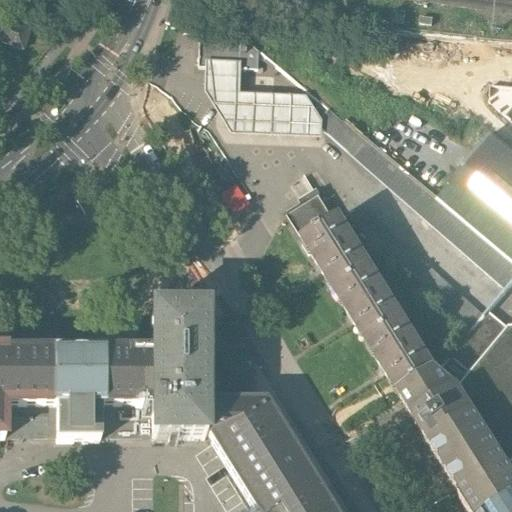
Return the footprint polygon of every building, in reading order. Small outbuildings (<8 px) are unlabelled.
[(30,33),(3,24),(0,33),(0,45),(23,53),(26,44),(30,33)] [(198,69),(257,72),(258,54),(247,45),(200,43),(198,69)] [(239,67),(205,65),(204,91),(204,96),(230,138),(271,139),(320,141),(320,124),(305,99),(239,96),(239,67)] [(511,86),(462,81),(463,99),(511,133),(511,86)] [(366,142),(327,111),(315,126),(506,292),(511,284),(511,265),(436,202),(366,142)] [(475,156),(436,202),(511,265),(511,155),(490,137),(475,156)] [(301,209),(286,219),(303,246),(336,225),(315,193),(298,204),(301,209)] [(349,216),(361,232),(470,334),(483,319),(360,209),(349,216)] [(339,223),(336,225),(303,246),(320,274),(353,326),(384,375),(398,398),(434,375),(339,223)] [(0,439),(15,439),(16,403),(64,402),(65,439),(110,439),(108,400),(154,399),(156,438),(183,438),(211,438),(215,438),(256,511),(328,511),(264,403),(208,404),(206,313),(146,312),(146,349),(73,348),(0,348),(0,439)] [(499,323),(487,314),(483,319),(470,334),(437,374),(434,375),(458,394),(510,333),(499,323)] [(511,511),(511,332),(510,333),(458,394),(434,375),(398,398),(412,420),(466,511),(511,511)]
